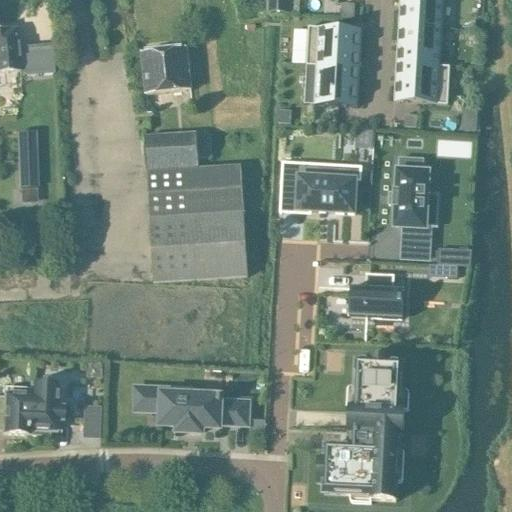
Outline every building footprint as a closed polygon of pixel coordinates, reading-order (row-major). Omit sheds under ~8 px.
[(267,0),(267,15),(289,15),(289,0),(267,0)] [(442,30),(443,0),(399,0),(399,2),(398,28),(442,30)] [(2,32),(2,28),(0,28),(0,73),(27,71),(27,78),(45,77),(45,83),(53,83),(52,50),(17,54),(15,31),(2,32)] [(439,68),(442,30),(398,28),(396,53),(395,65),(416,67),(439,68)] [(360,58),(362,32),(361,32),(308,29),(306,68),(315,69),(338,70),(359,71),(360,58)] [(145,97),(191,92),(186,50),(140,55),(145,97)] [(449,69),(439,68),(416,67),(395,65),(395,78),(393,104),(394,104),(447,107),(449,69)] [(359,84),(359,71),(338,70),(315,69),(313,107),(357,110),(359,84)] [(19,227),(37,225),(34,119),(15,119),(19,227)] [(196,136),(196,135),(143,138),(153,285),(247,279),(240,168),(198,171),(198,161),(210,160),(209,135),(196,136)] [(431,197),(426,197),(427,176),(422,176),(422,171),(423,162),(399,160),(398,174),(397,194),(395,194),(394,209),(397,209),(396,229),(405,229),(404,244),(430,245),(430,229),(436,229),(438,197),(432,197),(432,196),(431,196),(431,197)] [(282,165),(280,201),(298,202),(297,212),(305,213),(318,214),(318,215),(354,216),(355,190),(354,190),(354,183),(355,170),(338,169),(338,168),(282,165)] [(444,269),(444,281),(456,281),(456,270),(444,269)] [(349,298),(351,299),(350,319),(365,320),(400,322),(401,301),(400,301),(401,293),(391,293),(391,279),(393,279),(393,278),(365,276),(365,278),(366,278),(366,291),(349,290),(349,291),(352,291),(352,297),(349,297),(349,298)] [(350,432),(350,436),(354,436),(353,453),(327,451),(326,462),(320,462),(319,486),(325,486),(325,497),(372,499),(372,503),(397,504),(400,438),(403,439),(405,414),(401,414),(403,369),(392,368),(392,362),(368,361),(368,367),(357,367),(355,412),(351,412),(351,416),(350,416),(349,430),(349,432),(350,432)] [(31,388),(29,437),(48,438),(48,434),(53,435),(53,423),(60,424),(60,412),(59,412),(60,389),(31,388)] [(27,438),(30,389),(29,389),(29,392),(3,391),(2,401),(0,400),(0,426),(1,426),(0,437),(27,438)] [(189,394),(148,392),(147,413),(161,413),(160,428),(178,428),(178,434),(201,435),(201,429),(218,430),(218,425),(232,426),(233,406),(220,405),(220,400),(217,399),(217,400),(189,399),(189,394)] [(80,437),(95,438),(96,411),(81,410),(80,437)]
